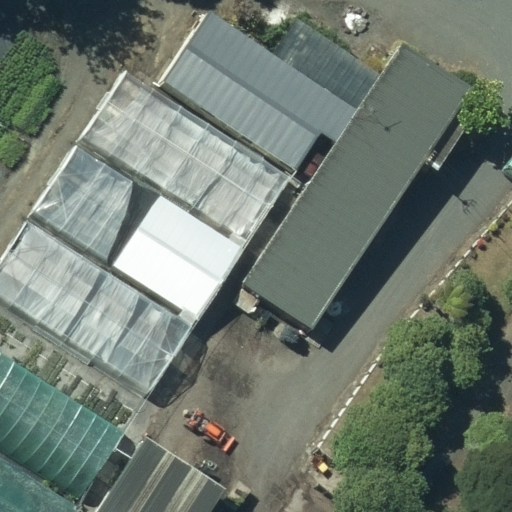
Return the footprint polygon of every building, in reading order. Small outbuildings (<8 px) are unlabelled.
[(241,286),(307,330),(467,95),(399,50),(356,112),(208,12),(159,85),(297,175),(321,138),(333,146),(241,286)] [(0,302),(152,395),(293,182),(126,72),(77,144),(227,237),(223,243),(75,150),(32,219),(181,312),(177,319),(25,223),(0,261),(0,302)] [(0,456),(77,507),(122,437),(0,357),(0,456)] [(94,511),(211,511),(225,491),(144,438),(94,511)] [(0,511),(73,511),(75,510),(0,461),(0,511)]
